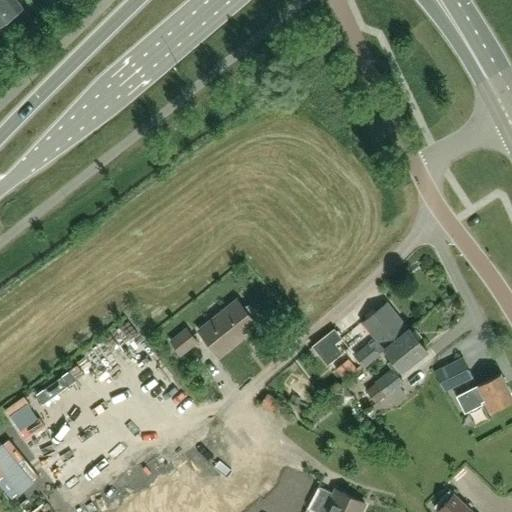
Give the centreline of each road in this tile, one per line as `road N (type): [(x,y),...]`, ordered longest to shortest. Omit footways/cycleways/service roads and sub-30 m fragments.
road 1 (secondary): [(0,188),(217,0)]
road 2 (unclassified): [(511,309),(417,173),(502,121)]
road 3 (secondary): [(139,0),(0,140)]
road 4 (secondary): [(429,0),(502,121)]
